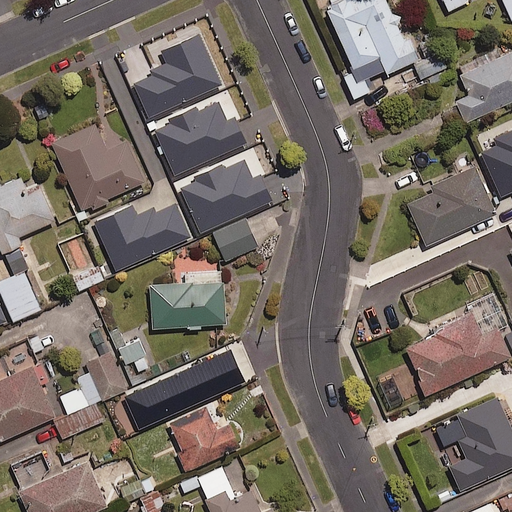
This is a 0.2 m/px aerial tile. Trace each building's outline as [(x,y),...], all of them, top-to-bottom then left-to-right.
[(385,0),(335,0),(325,4),(351,62),(377,50),(385,68),(417,53),(408,33),(402,36),(385,0)] [(511,18),(511,0),(502,0),(511,19),(511,18)] [(511,45),(457,69),(466,90),(454,95),(463,117),(511,95),(511,45)] [(431,52),(413,60),(419,75),(437,68),(431,52)] [(195,60),(151,79),(168,117),(212,97),(195,60)] [(360,63),(342,71),(353,96),(371,88),(360,63)] [(94,118),(49,138),(79,207),(89,202),(91,205),(108,198),(106,194),(144,178),(125,136),(106,144),(94,118)] [(511,124),(492,133),(495,140),(479,147),(499,192),(511,186),(511,124)] [(473,160),(428,180),(431,187),(405,198),(424,241),(495,209),(473,160)] [(0,247),(0,248),(20,239),(17,231),(54,215),(39,182),(26,187),(19,171),(0,179),(0,247)] [(255,171),(219,187),(232,216),(268,200),(255,171)] [(244,215),(212,229),(224,257),(256,242),(244,215)] [(102,276),(96,262),(71,274),(78,287),(102,276)] [(191,277),(147,280),(150,323),(224,319),(222,277),(191,279),(191,277)] [(443,326),(404,342),(423,387),(508,351),(496,321),(479,328),(470,306),(440,318),(443,326)] [(117,340),(124,360),(132,357),(137,369),(149,365),(137,333),(117,340)] [(124,387),(109,345),(85,354),(90,367),(75,373),(86,401),(124,387)] [(228,345),(122,391),(137,424),(243,378),(228,345)] [(30,359),(0,372),(0,434),(53,411),(30,359)] [(511,384),(498,391),(511,421),(511,384)] [(511,427),(495,390),(455,408),(465,430),(456,434),(464,452),(447,459),(458,485),(511,460),(511,427)] [(94,399),(53,416),(61,434),(101,417),(94,399)] [(204,401),(166,417),(187,464),(238,441),(228,417),(214,423),(204,401)] [(68,440),(54,445),(61,462),(74,457),(68,440)] [(85,455),(17,485),(28,511),(80,511),(105,501),(85,455)] [(136,471),(115,480),(120,492),(141,483),(136,471)] [(223,485),(203,494),(211,511),(274,511),(270,502),(259,507),(249,485),(228,494),(223,485)] [(162,511),(165,511),(157,491),(140,497),(145,511),(162,511)] [(492,511),(488,500),(466,509),(467,511),(492,511)]
